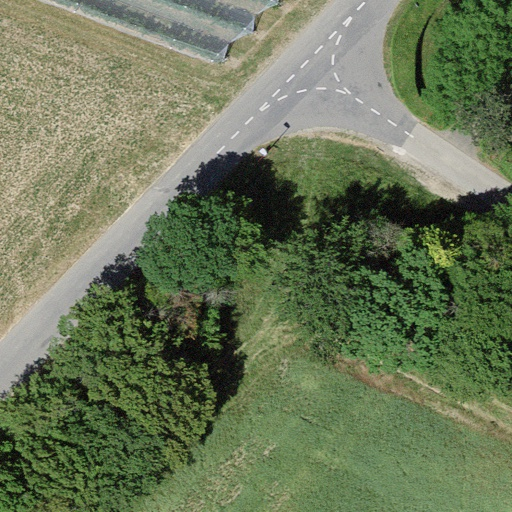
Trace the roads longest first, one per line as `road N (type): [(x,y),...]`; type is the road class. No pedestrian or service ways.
road 1 (unclassified): [(308,64),(0,378)]
road 2 (residential): [(511,209),(308,64)]
